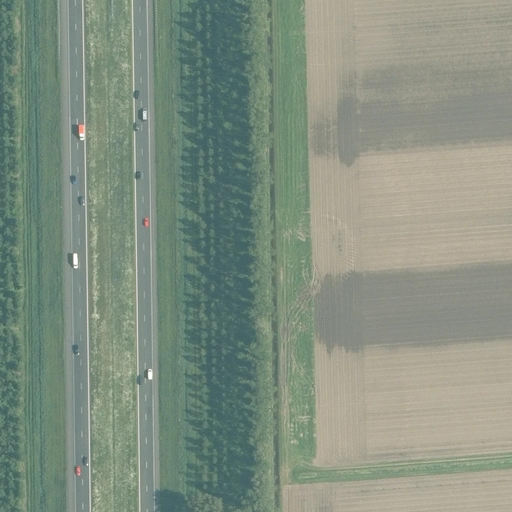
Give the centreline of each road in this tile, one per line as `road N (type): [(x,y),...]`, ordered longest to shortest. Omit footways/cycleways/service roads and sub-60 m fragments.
road 1 (motorway): [(75,0),(83,511)]
road 2 (motorway): [(146,511),(139,0)]
